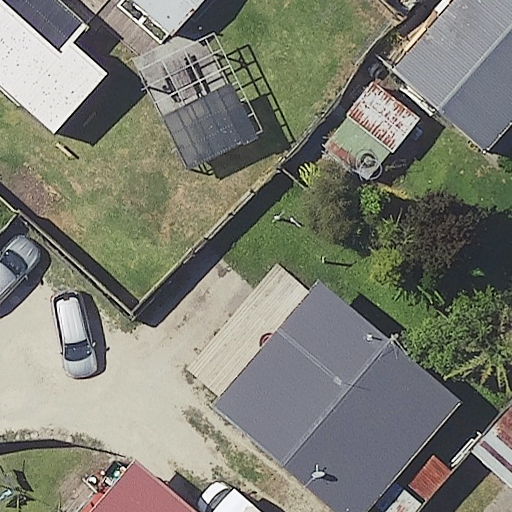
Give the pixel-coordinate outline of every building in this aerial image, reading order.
[(6,0),(0,7),(0,86),(63,140),(119,75),(75,37),(65,49),(7,0),(6,0)] [(211,0),(124,0),(175,43),(211,0)] [(511,136),(511,0),(463,0),(399,75),(494,157),(511,136)] [(218,410),(337,511),(378,511),(468,408),(325,285),(218,410)] [(511,485),(511,405),(470,447),(510,487),(511,485)] [(194,511),(143,468),(105,511),(194,511)]
